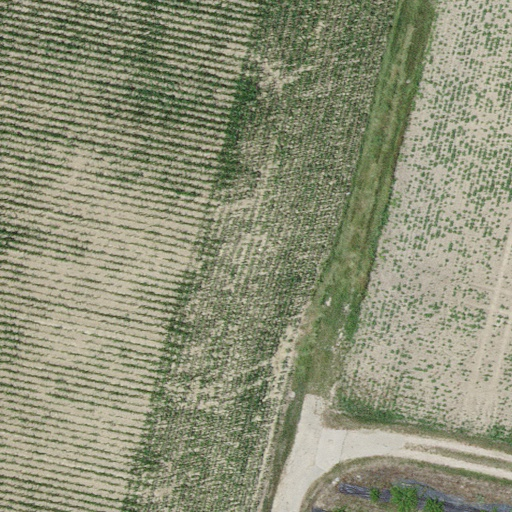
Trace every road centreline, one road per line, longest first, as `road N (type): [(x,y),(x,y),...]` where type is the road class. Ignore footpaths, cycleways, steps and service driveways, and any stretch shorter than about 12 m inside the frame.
road 1 (track): [(310,424),(417,0)]
road 2 (track): [(511,468),(310,424)]
